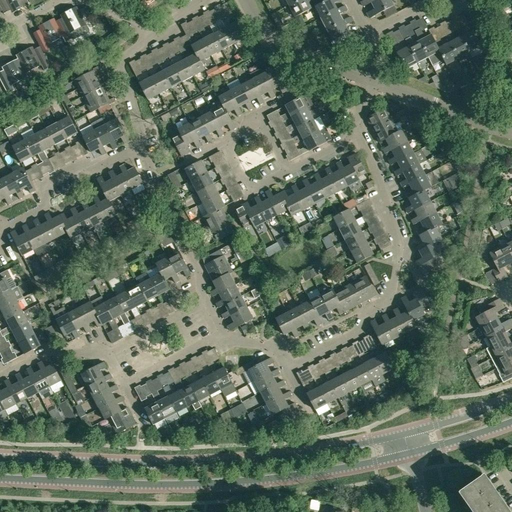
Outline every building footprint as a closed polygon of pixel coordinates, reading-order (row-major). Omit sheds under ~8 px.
[(0,0),(0,5),(3,11),(4,13),(10,10),(12,13),(28,5),(25,0),(0,0)] [(298,0),(288,5),(295,17),(311,9),(308,2),(312,0),(298,0)] [(321,18),(337,10),(334,3),(339,0),(327,0),(315,7),(321,18)] [(394,6),(390,0),(376,0),(371,3),(374,9),(367,13),(369,18),(394,6)] [(227,17),(221,6),(215,9),(221,20),(227,17)] [(345,6),(337,10),(321,18),(326,30),(343,21),(339,14),(347,10),(345,6)] [(56,22),(64,37),(66,42),(73,38),(70,33),(86,25),(77,7),(66,13),(61,16),(62,19),(56,22)] [(216,23),(209,12),(204,14),(210,26),(216,23)] [(297,23),(303,20),(300,15),(294,18),(297,23)] [(462,27),(457,17),(456,15),(451,18),(457,30),(462,27)] [(204,29),(204,28),(198,17),(193,20),(199,32),(204,29)] [(351,17),(343,21),(326,30),(332,41),(338,38),(341,44),(352,38),(345,25),(353,21),(351,17)] [(52,43),(64,37),(56,22),(54,19),(43,25),(45,28),(33,34),(40,47),(44,54),(51,50),(48,45),(52,43)] [(435,41),(431,35),(425,38),(421,31),(415,19),(410,22),(416,34),(420,41),(428,57),(440,51),(438,48),(435,41)] [(282,21),(276,24),(279,29),(285,26),(282,21)] [(440,24),(446,36),(451,33),(445,21),(440,24)] [(237,22),(226,28),(234,44),(246,38),(237,22)] [(504,22),(497,26),(502,35),(508,31),(504,22)] [(193,35),(193,34),(187,23),(182,26),(188,38),(193,35)] [(410,37),(404,26),(404,25),(399,28),(405,40),(410,37)] [(440,39),(434,28),(434,27),(429,30),(431,35),(435,41),(440,39)] [(234,44),(226,28),(215,34),(223,50),(234,44)] [(387,34),(393,46),(398,43),(392,31),(387,34)] [(460,37),(469,53),(481,47),(472,31),(460,37)] [(215,34),(203,40),(212,56),(223,50),(215,34)] [(457,59),(469,53),(460,37),(449,42),(457,59)] [(176,42),(181,52),(182,54),(188,51),(187,49),(181,39),(176,42)] [(201,62),(212,56),(203,40),(192,45),(196,54),(201,62)] [(408,47),(416,63),(428,57),(420,41),(408,47)] [(449,42),(438,48),(440,51),(446,65),(457,59),(449,42)] [(164,48),(170,57),(171,59),(176,57),(175,55),(170,45),(164,48)] [(17,55),(19,59),(26,73),(41,65),(44,70),(51,67),(44,54),(40,47),(34,50),(33,47),(28,49),(17,55)] [(405,69),(416,63),(408,47),(397,53),(405,69)] [(153,53),(159,63),(160,65),(165,62),(164,61),(159,50),(153,53)] [(70,51),(66,54),(70,61),(74,59),(70,51)] [(196,54),(186,60),(194,76),(205,70),(201,62),(196,54)] [(142,59),(147,69),(148,71),(153,68),(152,67),(147,57),(142,59)] [(28,77),(26,73),(19,59),(2,68),(4,71),(0,73),(0,79),(8,94),(15,90),(12,85),(28,77)] [(186,60),(174,66),(183,82),(194,76),(186,60)] [(136,62),(130,65),(137,77),(142,74),(141,72),(136,62)] [(163,71),(172,88),(183,82),(174,66),(163,71)] [(75,81),(79,89),(99,79),(96,73),(100,71),(98,67),(93,70),(94,71),(75,81)] [(275,68),(264,74),(273,90),(279,86),(283,93),(287,90),(275,68)] [(163,71),(152,77),(160,94),(172,88),(163,71)] [(271,99),(276,96),(273,90),(264,74),(253,79),(261,96),(267,92),(271,99)] [(152,77),(140,84),(149,100),(160,94),(152,77)] [(79,89),(83,97),(111,82),(110,80),(102,85),(99,79),(79,89)] [(253,79),(242,85),(250,102),(257,98),(260,105),(265,102),(261,96),(253,79)] [(83,97),(87,105),(107,95),(104,89),(112,84),(111,82),(83,97)] [(230,91),(239,108),(245,104),(249,111),(253,108),(250,102),(242,85),(230,91)] [(219,97),(224,106),(228,113),(234,110),(238,116),(242,114),(239,108),(230,91),(219,97)] [(116,102),(114,98),(110,100),(107,95),(87,105),(91,113),(110,103),(111,104),(116,102)] [(307,108),(302,97),(286,106),(291,117),(307,108)] [(366,118),(371,126),(390,116),(386,108),(388,107),(386,104),(381,106),(383,110),(366,118)] [(224,106),(212,112),(221,128),(227,125),(231,131),(235,129),(228,113),(224,106)] [(313,119),(307,108),(291,117),(297,128),(313,119)] [(406,119),(410,117),(414,124),(428,117),(413,111),(410,113),(408,114),(405,116),(406,119)] [(224,134),(221,128),(212,112),(201,117),(210,134),(216,130),(219,137),(224,134)] [(273,127),(283,122),(285,121),(282,116),(270,122),(273,127)] [(394,124),(390,116),(371,126),(375,134),(394,124)] [(58,123),(67,139),(78,133),(70,117),(58,123)] [(201,117),(190,123),(198,140),(205,136),(208,143),(213,140),(210,134),(201,117)] [(118,119),(107,125),(115,141),(121,138),(125,144),(130,142),(118,119)] [(319,131),(313,119),(297,128),(303,139),(319,131)] [(394,124),(375,134),(379,143),(386,139),(398,132),(402,130),(398,122),(394,124)] [(58,123),(47,129),(55,145),(67,139),(58,123)] [(178,130),(180,133),(187,146),(193,142),(197,149),(202,146),(198,140),(190,123),(178,130)] [(107,125),(95,130),(104,147),(110,144),(113,150),(118,147),(115,141),(107,125)] [(279,138),(289,133),(290,132),(287,126),(276,133),(279,138)] [(55,145),(47,129),(35,135),(44,151),(55,145)] [(102,156),(107,153),(104,147),(95,130),(83,137),(92,153),(99,149),(102,156)] [(402,130),(398,132),(386,139),(389,146),(383,149),(385,154),(392,150),(408,142),(402,130)] [(319,131),(303,139),(309,151),(326,143),(319,131)] [(172,137),(182,156),(190,152),(187,146),(180,133),(172,137)] [(42,160),(42,161),(48,158),(44,151),(35,135),(24,141),(33,157),(38,154),(41,161),(42,160)] [(294,138),(282,144),(285,150),(296,143),(294,138)] [(88,152),(82,140),(77,143),(79,148),(83,155),(88,152)] [(21,163),(33,157),(24,141),(13,147),(21,163)] [(414,153),(408,142),(392,150),(395,157),(389,161),(391,165),(398,162),(414,153)] [(73,151),(75,156),(70,146),(65,149),(68,154),(73,151)] [(300,149),(298,150),(288,155),(291,161),(302,155),(300,149)] [(54,155),(56,160),(59,164),(64,162),(59,152),(54,155)] [(219,152),(209,157),(212,163),(216,160),(214,155),(219,152)] [(397,176),(404,173),(420,164),(414,153),(398,162),(401,168),(395,171),(397,176)] [(347,158),(351,165),(358,177),(366,173),(356,154),(347,158)] [(42,161),(45,166),(50,163),(52,168),(53,168),(48,158),(42,161)] [(185,170),(191,181),(208,172),(202,161),(185,170)] [(344,168),(341,162),(336,164),(340,171),(348,187),(360,181),(358,177),(351,165),(344,168)] [(220,166),(225,163),(215,169),(217,174),(222,171),(220,166)] [(31,167),(34,171),(39,169),(41,174),(41,173),(36,164),(31,167)] [(426,175),(420,164),(404,173),(407,179),(400,182),(403,187),(410,184),(426,175)] [(465,169),(462,164),(456,167),(459,173),(465,169)] [(123,174),(132,190),(144,184),(135,168),(128,172),(125,165),(120,168),(123,174)] [(36,190),(25,170),(24,168),(13,174),(21,190),(27,187),(31,193),(36,190)] [(325,170),(328,177),(337,193),(348,187),(340,171),(333,174),(330,168),(325,170)] [(121,196),(132,190),(123,174),(117,178),(113,171),(109,174),(112,180),(121,196)] [(191,181),(197,192),(213,183),(208,172),(191,181)] [(319,173),(314,176),(317,183),(326,199),(337,193),(328,177),(322,180),(319,173)] [(13,174),(1,180),(10,196),(17,192),(20,199),(24,196),(21,190),(13,174)] [(231,174),(222,179),(220,180),(223,185),(228,182),(226,177),(231,174)] [(409,199),(425,191),(432,187),(426,175),(410,184),(413,190),(406,194),(409,199)] [(102,177),(97,179),(105,193),(108,199),(110,202),(121,196),(112,180),(106,184),(102,177)] [(303,182),(306,188),(315,205),(326,199),(317,183),(311,186),(307,179),(303,182)] [(13,202),(10,196),(1,180),(0,180),(0,201),(5,199),(8,205),(13,202)] [(371,180),(365,183),(368,189),(373,185),(371,180)] [(197,192),(203,203),(219,195),(213,183),(197,192)] [(237,185),(228,190),(226,191),(229,196),(234,193),(232,189),(237,186),(237,185)] [(292,188),(295,194),(303,210),(315,205),(306,188),(300,192),(297,185),(292,188)] [(265,193),(269,200),(278,216),(289,210),(281,193),(274,197),(270,191),(265,193)] [(288,198),(285,191),(281,193),(289,210),(293,216),(303,210),(295,194),(288,198)] [(431,202),(425,191),(409,199),(412,206),(406,209),(408,213),(415,210),(431,202)] [(368,196),(367,194),(355,200),(357,205),(362,203),(363,202),(365,201),(369,199),(368,196)] [(203,203),(209,214),(222,208),(226,207),(219,195),(203,203)] [(117,215),(110,202),(108,199),(101,203),(98,196),(93,199),(96,205),(105,222),(117,215)] [(267,221),(278,216),(269,200),(263,203),(259,196),(254,199),(258,205),(267,221)] [(343,204),(347,211),(350,209),(352,208),(349,201),(343,204)] [(82,204),(86,211),(94,227),(105,222),(96,205),(90,209),(87,202),(82,204)] [(248,202),(244,205),(253,224),(255,227),(267,221),(258,205),(251,209),(248,202)] [(357,205),(356,206),(359,211),(360,210),(365,208),(363,202),(362,203),(357,205)] [(431,202),(415,210),(418,217),(412,220),(414,224),(421,221),(437,213),(431,202)] [(235,209),(245,228),(253,224),(244,205),(235,209)] [(82,233),(94,227),(86,211),(79,214),(76,208),(71,210),(74,217),(82,233)] [(203,218),(207,226),(226,216),(222,208),(209,214),(203,218)] [(334,218),(340,229),(356,221),(350,209),(347,211),(334,218)] [(57,238),(68,232),(60,216),(53,220),(49,213),(45,216),(48,222),(57,238)] [(443,224),(437,213),(421,221),(424,228),(418,231),(420,236),(436,228),(443,224)] [(68,232),(71,239),(82,233),(74,217),(68,220),(64,214),(60,216),(68,232)] [(364,217),(362,218),(365,223),(366,222),(371,220),(369,214),(364,217)] [(207,226),(211,234),(230,224),(226,216),(207,226)] [(46,244),(57,238),(48,222),(42,225),(38,219),(33,221),(37,228),(46,244)] [(127,223),(130,230),(137,227),(133,220),(127,223)] [(362,232),(356,221),(340,229),(346,240),(362,232)] [(230,224),(211,234),(215,242),(235,232),(230,224)] [(50,253),(46,244),(37,228),(31,231),(27,225),(23,227),(26,234),(35,250),(39,259),(50,253)] [(302,234),(308,231),(305,225),(299,229),(302,234)] [(369,228),(368,229),(370,234),(372,233),(377,230),(374,225),(369,228)] [(442,239),(436,228),(420,236),(424,243),(418,246),(420,251),(436,242),(442,239)] [(23,256),(35,250),(26,234),(19,237),(16,231),(11,233),(23,256)] [(362,232),(346,240),(352,251),(368,243),(362,232)] [(387,232),(375,239),(373,240),(376,245),(383,241),(380,237),(387,233),(387,232)] [(168,233),(158,238),(161,242),(166,239),(169,245),(173,243),(168,233)] [(285,239),(277,243),(281,250),(288,246),(285,239)] [(436,242),(420,251),(424,257),(417,261),(419,266),(438,256),(442,254),(436,242)] [(374,254),(368,243),(352,251),(358,263),(374,254)] [(511,247),(509,243),(500,248),(509,265),(511,262),(511,247)] [(493,284),(498,281),(499,282),(508,277),(503,268),(509,265),(500,248),(490,253),(498,268),(487,273),(493,284)] [(204,258),(205,265),(209,273),(228,264),(221,249),(204,258)] [(180,252),(168,258),(177,274),(183,270),(186,277),(191,274),(180,252)] [(247,261),(244,255),(238,258),(241,264),(247,261)] [(442,264),(438,256),(419,266),(423,274),(440,265),(442,269),(446,267),(444,263),(442,264)] [(180,280),(177,274),(168,258),(156,264),(162,274),(165,280),(172,276),(175,283),(180,280)] [(209,273),(214,281),(230,274),(233,272),(228,264),(209,273)] [(375,286),(380,283),(370,264),(365,266),(375,286)] [(315,267),(309,271),(312,278),(319,274),(316,268),(315,267)] [(0,295),(12,289),(6,278),(10,276),(7,270),(0,274),(0,295)] [(312,278),(309,271),(302,275),(305,282),(312,278)] [(162,274),(150,280),(159,296),(170,290),(165,280),(162,274)] [(230,274),(214,281),(217,289),(211,292),(213,297),(220,293),(236,285),(230,274)] [(366,276),(359,280),(369,299),(376,295),(366,276)] [(159,296),(150,280),(139,286),(147,302),(159,296)] [(359,280),(351,284),(361,303),(369,299),(359,280)] [(351,284),(343,288),(353,307),(361,303),(351,284)] [(242,296),(236,285),(220,293),(223,300),(217,304),(219,308),(226,305),(242,296)] [(139,286),(128,291),(136,308),(147,302),(139,286)] [(343,288),(335,293),(344,312),(353,307),(343,288)] [(413,292),(416,299),(423,311),(431,307),(433,309),(436,307),(434,303),(430,304),(421,288),(413,292)] [(18,301),(12,289),(0,295),(0,306),(1,309),(18,301)] [(255,298),(259,296),(256,289),(251,292),(255,298)] [(322,295),(330,311),(337,307),(340,314),(344,312),(335,293),(333,289),(322,295)] [(128,291),(117,297),(125,313),(136,308),(128,291)] [(322,295),(311,300),(319,317),(326,313),(329,320),(334,317),(330,311),(322,295)] [(109,322),(113,331),(117,339),(123,336),(118,328),(114,319),(106,303),(102,296),(91,302),(95,309),(94,309),(103,325),(109,322)] [(248,307),(242,296),(226,305),(229,311),(222,315),(225,319),(232,316),(248,307)] [(408,312),(414,321),(425,315),(423,311),(416,299),(410,302),(406,296),(402,298),(408,312)] [(117,297),(106,303),(114,319),(120,316),(128,333),(134,331),(125,313),(117,297)] [(174,310),(179,307),(174,297),(168,300),(174,310)] [(475,317),(481,328),(498,319),(495,313),(504,308),(499,298),(487,305),(490,310),(475,317)] [(319,317),(311,300),(299,306),(308,322),(314,319),(318,326),(322,323),(319,317)] [(23,312),(18,301),(1,309),(7,320),(23,312)] [(94,321),(98,328),(103,325),(94,309),(95,309),(91,302),(79,308),(88,325),(94,321)] [(157,305),(162,315),(168,313),(163,303),(157,305)] [(299,306),(288,312),(296,328),(303,325),(306,332),(311,329),(308,322),(299,306)] [(231,331),(240,326),(254,319),(248,307),(232,316),(235,322),(228,326),(231,331)] [(79,308),(69,314),(77,330),(84,327),(87,333),(91,331),(88,325),(79,308)] [(157,318),(152,310),(152,309),(146,311),(151,321),(157,318)] [(417,327),(414,321),(408,312),(402,315),(398,309),(393,311),(397,317),(405,334),(417,327)] [(13,331),(29,323),(23,312),(7,320),(13,331)] [(300,335),(296,328),(288,312),(276,318),(284,335),(292,331),(296,337),(300,335)] [(80,337),(77,330),(69,314),(57,320),(66,336),(72,333),(75,339),(80,337)] [(385,323),(394,340),(405,334),(397,317),(390,321),(387,314),(382,317),(385,323)] [(146,324),(141,316),(140,315),(135,317),(140,327),(146,324)] [(481,328),(486,337),(511,323),(511,322),(510,319),(501,324),(498,319),(481,328)] [(394,340),(385,323),(379,327),(376,320),(371,323),(383,346),(394,340)] [(35,334),(29,323),(13,331),(18,342),(35,334)] [(511,323),(486,337),(490,346),(508,337),(505,332),(511,327),(511,323)] [(246,325),(241,328),(245,335),(250,332),(246,325)] [(41,346),(35,334),(18,342),(25,354),(41,346)] [(376,349),(375,348),(370,337),(364,340),(370,351),(376,349)] [(511,347),(511,342),(511,344),(508,337),(490,346),(496,356),(511,347)] [(9,341),(7,342),(4,344),(6,348),(1,351),(11,346),(9,341)] [(365,354),(358,343),(353,346),(359,357),(365,354)] [(511,347),(496,356),(501,366),(511,359),(511,347)] [(353,360),(347,349),(342,351),(348,363),(353,360)] [(383,374),(395,368),(386,352),(375,358),(383,374)] [(6,363),(7,363),(18,358),(15,353),(10,355),(12,360),(6,363)] [(342,366),(342,365),(336,354),(331,357),(337,369),(342,366)] [(203,355),(208,365),(209,367),(214,364),(211,359),(207,362),(203,355)] [(249,370),(255,381),(271,373),(268,366),(274,363),(272,358),(266,361),(265,362),(258,365),(255,367),(252,361),(251,362),(241,367),(235,370),(238,376),(244,373),(249,370)] [(372,380),(383,374),(375,358),(363,364),(372,380)] [(511,359),(501,366),(496,368),(495,369),(502,381),(511,377),(511,359)] [(191,361),(197,371),(198,373),(203,370),(200,365),(196,367),(192,360),(191,361)] [(331,372),(325,360),(320,363),(326,375),(331,372)] [(38,364),(41,370),(50,387),(62,380),(53,364),(46,368),(43,362),(38,364)] [(81,374),(87,385),(104,377),(100,370),(107,367),(104,362),(94,367),(81,374)] [(192,375),(186,364),(180,366),(186,378),(192,375)] [(361,386),(372,380),(363,364),(352,370),(361,386)] [(480,370),(478,365),(472,369),(470,369),(473,374),(480,370)] [(308,369),(314,380),(315,381),(320,378),(314,366),(308,369)] [(39,393),(50,387),(41,370),(35,374),(32,367),(27,370),(30,376),(39,393)] [(213,373),(221,389),(233,383),(224,367),(213,373)] [(66,368),(60,371),(65,379),(70,376),(66,368)] [(179,391),(188,407),(193,404),(196,409),(202,406),(199,401),(190,385),(184,388),(180,380),(175,369),(169,372),(174,382),(179,391)] [(278,369),(271,373),(255,381),(261,392),(277,384),(274,377),(280,374),(278,369)] [(361,386),(352,370),(341,376),(350,392),(361,386)] [(303,372),(297,375),(303,387),(309,384),(303,372)] [(87,385),(93,396),(109,388),(106,382),(113,378),(110,373),(104,377),(87,385)] [(210,395),(221,389),(213,373),(201,379),(210,395)] [(27,398),(39,393),(30,376),(23,380),(20,374),(16,376),(19,382),(27,398)] [(158,378),(163,388),(164,390),(169,387),(169,385),(163,375),(158,378)] [(339,398),(350,392),(341,376),(330,382),(339,398)] [(4,382),(8,388),(16,404),(27,398),(19,382),(12,385),(9,379),(4,382)] [(199,401),(210,395),(201,379),(190,385),(199,401)] [(279,388),(286,385),(284,380),(277,384),(261,392),(267,403),(283,395),(282,395),(279,388)] [(152,394),(157,402),(165,419),(176,413),(168,396),(162,399),(158,391),(152,381),(147,384),(152,394)] [(327,404),(339,398),(330,382),(318,388),(327,404)] [(93,396),(99,407),(115,399),(112,393),(118,389),(116,385),(109,388),(93,396)] [(141,387),(136,390),(142,401),(147,399),(141,387)] [(0,400),(5,410),(16,404),(8,388),(1,391),(0,388),(0,400)] [(307,394),(315,410),(327,404),(318,388),(307,394)] [(176,413),(188,407),(179,391),(168,396),(176,413)] [(289,391),(282,395),(283,395),(267,403),(273,415),(276,413),(289,407),(288,406),(285,399),(292,396),(289,391)] [(108,417),(121,411),(118,404),(124,400),(122,396),(115,399),(99,407),(105,420),(109,418),(108,417)] [(154,425),(165,419),(157,402),(145,408),(154,425)] [(299,411),(295,403),(288,406),(289,407),(276,413),(280,421),(299,411)] [(109,418),(113,426),(132,416),(128,407),(121,411),(108,417),(109,418)] [(64,422),(61,417),(57,408),(49,412),(56,426),(64,422)] [(75,420),(74,419),(69,408),(63,411),(69,423),(75,420)] [(350,420),(361,414),(359,410),(348,416),(350,420)] [(304,419),(299,411),(280,421),(285,429),(304,419)] [(337,422),(348,416),(345,412),(334,418),(337,422)] [(113,426),(117,434),(136,424),(132,416),(113,426)] [(508,511),(482,476),(460,491),(474,511),(508,511)]
